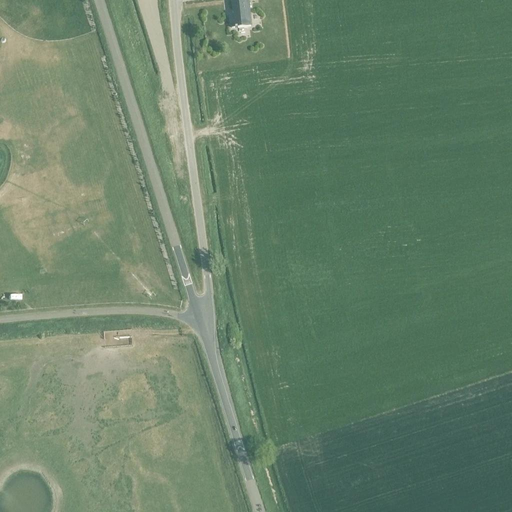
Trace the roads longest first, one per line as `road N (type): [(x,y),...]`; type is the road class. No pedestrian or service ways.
road 1 (unclassified): [(201,316),(97,0)]
road 2 (unclassified): [(201,316),(208,293),(172,0)]
road 3 (unclassified): [(259,511),(201,316)]
road 4 (unclassified): [(201,316),(104,311),(0,320)]
